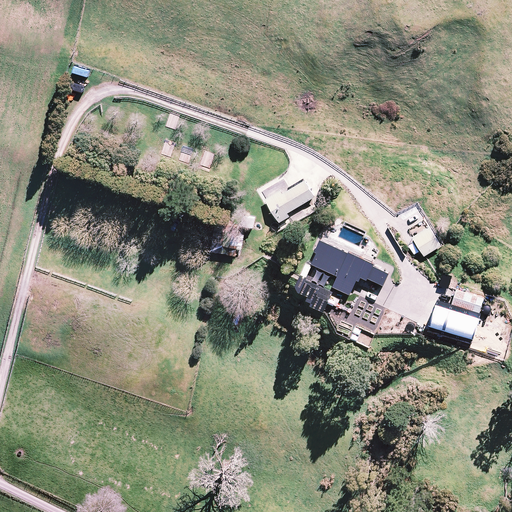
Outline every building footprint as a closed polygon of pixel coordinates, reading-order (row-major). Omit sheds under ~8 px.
[(288,213),(315,197),(305,180),(283,193),(281,189),(265,198),(279,222),(290,216),(288,213)] [(425,255),(442,245),(430,226),(413,236),(425,255)] [(237,257),(241,237),(234,235),(229,255),(237,257)] [(349,251),(321,239),(316,251),(317,251),(312,263),(338,274),(333,285),(351,293),(358,279),(360,280),(362,276),(368,278),(368,277),(384,284),(390,272),(374,264),(375,262),(350,250),(349,251)] [(330,298),(333,291),(311,281),(307,279),(308,276),(307,276),(312,265),(312,264),(307,262),(296,285),(299,291),(309,295),(307,300),(311,302),(310,304),(324,311),(328,302),(334,305),(336,300),(330,298)] [(317,267),(312,265),(307,276),(308,276),(307,279),(311,281),(317,267)] [(480,312),(484,297),(456,289),(452,303),(480,312)] [(407,302),(394,298),(390,311),(402,315),(407,302)]
